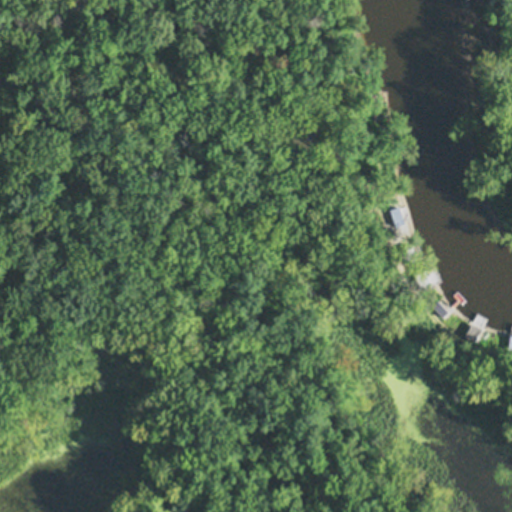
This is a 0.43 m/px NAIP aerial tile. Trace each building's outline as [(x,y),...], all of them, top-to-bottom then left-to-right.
[(374,118),(365,97),(374,93),(384,114),(374,118)] [(389,208),(399,205),(404,222),(395,225),(389,208)] [(411,243),(416,257),(404,262),(399,248),(411,243)] [(415,274),(424,269),(428,276),(430,278),(429,279),(431,284),(425,287),(425,286),(422,287),(415,274)] [(431,304),(437,299),(448,311),(441,316),(431,304)] [(472,322),(481,327),(473,341),(464,335),(472,322)]
